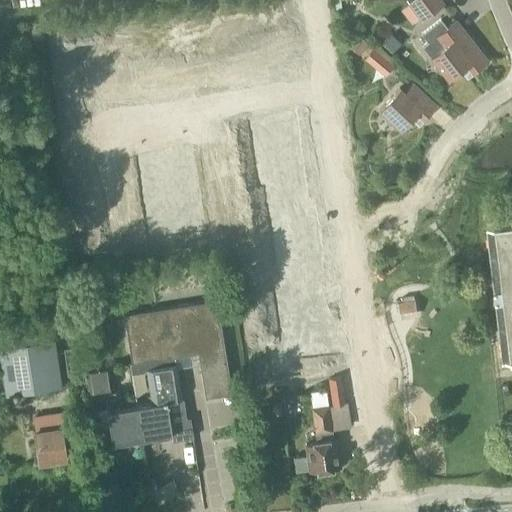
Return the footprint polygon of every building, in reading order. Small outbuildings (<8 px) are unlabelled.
[(421,20),(443,4),(439,0),(411,0),(407,3),(421,20)] [(455,20),(446,27),(440,19),(421,34),(426,42),(421,46),(434,63),(434,67),(436,70),(438,72),(442,73),(447,80),(465,66),(471,73),(487,61),(455,20)] [(401,43),(391,33),(381,43),(391,53),(401,43)] [(368,45),(357,34),(347,44),(358,55),(368,45)] [(384,56),(373,47),(363,60),(373,69),(384,56)] [(422,120),(435,105),(412,83),(403,92),(398,88),(378,110),(384,116),(384,119),(386,122),(389,124),(393,124),(399,130),(415,113),(422,120)] [(490,248),(511,244),(511,223),(487,227),(490,248)] [(216,245),(215,233),(194,236),(195,247),(216,245)] [(311,242),(296,244),(303,298),(318,296),(311,242)] [(493,268),(511,265),(511,244),(490,248),(493,268)] [(221,273),(218,258),(203,261),(206,276),(221,273)] [(495,289),(511,286),(511,265),(493,268),(495,289)] [(496,300),(511,298),(511,286),(495,289),(496,300)] [(498,315),(511,313),(511,298),(496,300),(498,315)] [(129,363),(129,364),(174,356),(197,353),(204,398),(231,394),(216,299),(123,314),(130,363),(129,363)] [(416,316),(414,300),(397,303),(400,319),(416,316)] [(500,330),(511,328),(511,313),(498,315),(500,330)] [(511,328),(500,330),(501,337),(504,360),(508,360),(511,365),(511,364),(511,328)] [(0,361),(5,394),(60,386),(52,339),(0,347),(0,361)] [(175,364),(174,356),(129,364),(131,374),(146,372),(151,403),(136,405),(141,439),(171,434),(170,431),(186,428),(176,364),(175,364)] [(118,391),(113,392),(113,387),(114,387),(111,366),(84,370),(87,391),(103,389),(111,443),(141,439),(136,405),(120,408),(118,391)] [(344,404),(340,377),(347,376),(346,367),(338,369),(339,377),(328,378),(332,405),(344,404)] [(335,468),(339,467),(334,439),(331,440),(330,430),(327,406),(311,408),(316,442),(305,444),(307,454),(292,457),(294,472),(309,470),(309,472),(324,470),(324,472),(335,470),(335,468)] [(48,413),(32,416),(34,430),(33,431),(38,462),(64,458),(62,440),(77,437),(72,409),(66,410),(48,413)]
